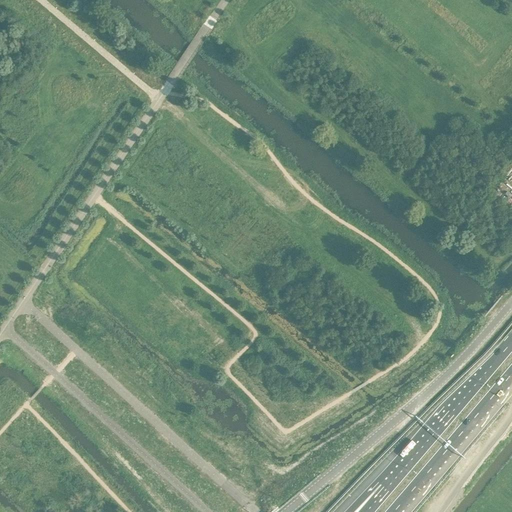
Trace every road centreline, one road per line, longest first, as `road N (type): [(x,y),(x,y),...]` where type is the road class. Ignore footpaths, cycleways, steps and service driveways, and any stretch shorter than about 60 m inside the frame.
road 1 (unclassified): [(440,381),(285,511)]
road 2 (primary): [(511,341),(383,487)]
road 3 (primary): [(393,511),(511,372)]
